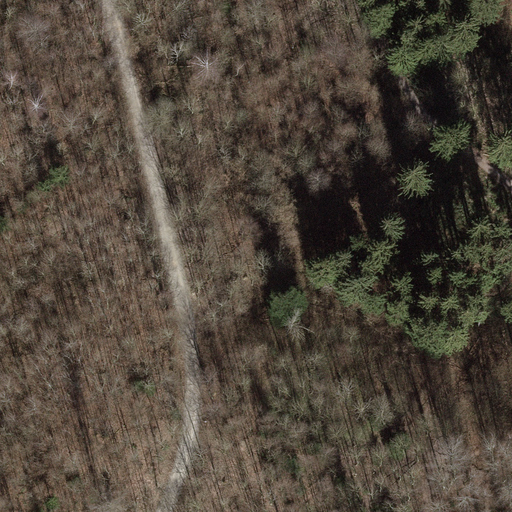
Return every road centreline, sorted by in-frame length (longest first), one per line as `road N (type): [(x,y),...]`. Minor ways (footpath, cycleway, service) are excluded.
road 1 (track): [(161,511),(188,442),(191,320),(103,0)]
road 2 (track): [(359,0),(415,106),(511,180)]
